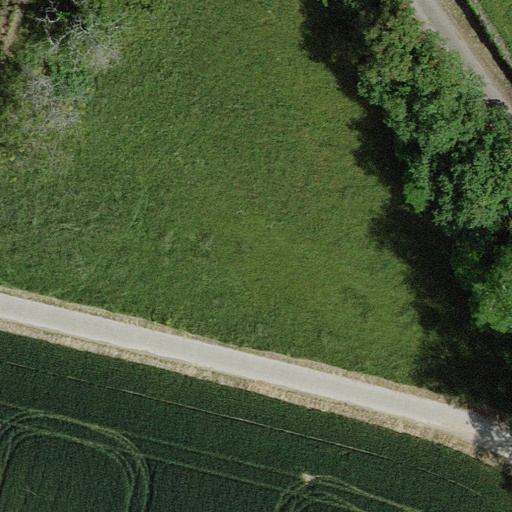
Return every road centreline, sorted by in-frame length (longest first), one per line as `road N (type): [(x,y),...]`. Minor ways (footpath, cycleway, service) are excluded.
road 1 (track): [(0,306),(427,412),(511,442)]
road 2 (track): [(421,0),(511,124)]
